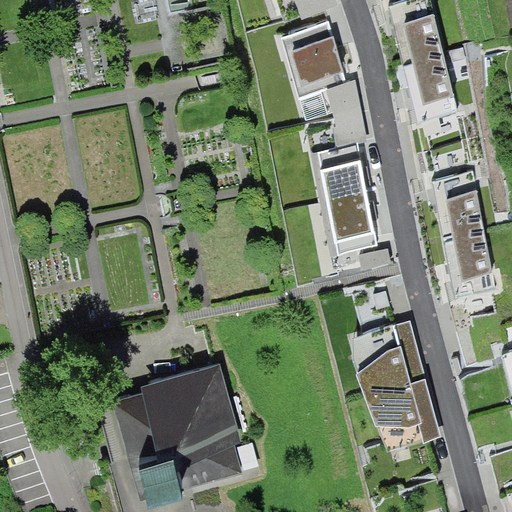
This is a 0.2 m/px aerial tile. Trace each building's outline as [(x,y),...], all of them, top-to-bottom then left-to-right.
[(336,0),(296,0),(302,20),(338,5),(336,0)] [(430,0),(410,0),(390,6),(404,65),(444,54),(430,0)] [(328,21),(282,38),(299,100),(326,90),(346,82),(342,67),(328,21)] [(457,110),(444,54),(404,65),(418,122),(457,110)] [(355,80),(346,82),(326,90),(334,117),(362,111),(355,80)] [(362,111),(334,117),(336,126),(332,127),(336,147),(357,143),(367,141),(362,111)] [(360,161),(357,143),(336,147),(318,152),(322,169),(360,161)] [(320,169),(327,205),(367,197),(363,176),(360,161),(322,169),(320,169)] [(474,171),(433,181),(444,241),(484,232),(474,171)] [(367,197),(327,205),(335,242),(336,242),(375,234),(370,210),(367,197)] [(495,289),(484,232),(444,241),(456,298),(495,289)] [(377,245),(375,234),(336,242),(339,254),(377,245)] [(388,249),(358,255),(361,269),(391,263),(388,249)] [(396,325),(401,346),(404,357),(411,382),(426,378),(410,321),(396,325)] [(358,373),(357,374),(376,426),(378,426),(387,452),(423,441),(419,425),(422,423),(419,413),(411,382),(404,357),(401,346),(396,325),(354,338),(354,359),(358,373)] [(511,352),(502,356),(511,392),(511,352)] [(220,365),(141,386),(143,394),(113,402),(140,501),(146,499),(149,509),(183,500),(180,490),(243,473),(235,445),(241,443),(220,365)] [(441,436),(426,378),(411,382),(419,413),(422,423),(419,425),(423,441),(424,443),(441,436)]
